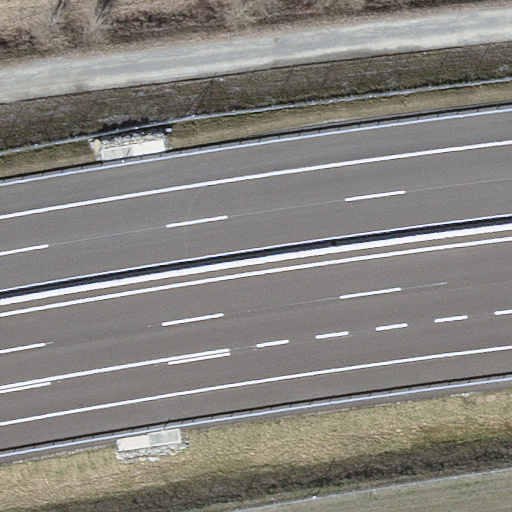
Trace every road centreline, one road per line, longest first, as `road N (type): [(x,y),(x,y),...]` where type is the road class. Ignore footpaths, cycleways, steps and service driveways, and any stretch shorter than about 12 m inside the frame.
road 1 (motorway): [(0,354),(511,275)]
road 2 (motorway): [(511,178),(0,254)]
road 3 (residential): [(0,101),(511,48)]
